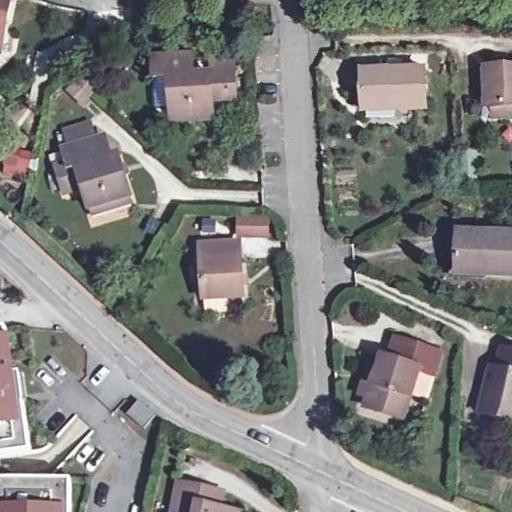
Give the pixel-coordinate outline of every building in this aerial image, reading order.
[(0,0),(0,44),(4,46),(11,0),(0,0)] [(167,79),(169,107),(190,105),(192,121),(214,119),(213,99),(232,98),(229,57),(209,56),(210,73),(193,73),(192,54),(152,55),(153,81),(167,79)] [(486,99),(499,99),(511,98),(511,55),(485,56),(486,99)] [(363,64),(364,107),(427,104),(426,61),(363,64)] [(153,108),(169,107),(167,79),(153,81),(153,108)] [(511,98),(499,99),(499,110),(511,109),(511,98)] [(170,122),(192,121),(190,105),(169,107),(170,122)] [(392,119),(391,108),(363,110),(364,121),(392,119)] [(64,140),(69,157),(94,148),(89,133),(64,140)] [(94,148),(69,157),(63,159),(70,177),(77,175),(92,216),(132,200),(117,160),(111,162),(105,145),(94,148)] [(24,173),(29,153),(6,148),(2,168),(24,173)] [(134,206),(132,200),(92,216),(94,221),(134,206)] [(269,236),(269,213),(235,213),(235,235),(269,236)] [(511,279),(511,238),(465,240),(468,275),(494,275),(495,280),(511,279)] [(244,243),(202,250),(211,303),(253,296),(244,243)] [(6,329),(0,329),(0,456),(31,452),(24,402),(17,403),(6,329)] [(374,367),(363,396),(361,404),(395,415),(412,368),(419,370),(427,351),(390,337),(382,358),(378,355),(374,367)] [(511,425),(511,358),(501,355),(495,377),(490,376),(481,417),(511,425)] [(354,393),(363,396),(374,367),(365,363),(354,393)] [(143,428),(155,411),(135,398),(124,415),(143,428)] [(251,511),(231,505),(229,511),(215,511),(214,511),(217,501),(208,498),(211,483),(181,474),(170,511),(251,511)] [(7,509),(0,509),(0,511),(71,511),(71,479),(7,478),(7,509)] [(235,490),(211,483),(208,498),(217,501),(214,511),(215,511),(229,511),(231,505),(235,490)]
